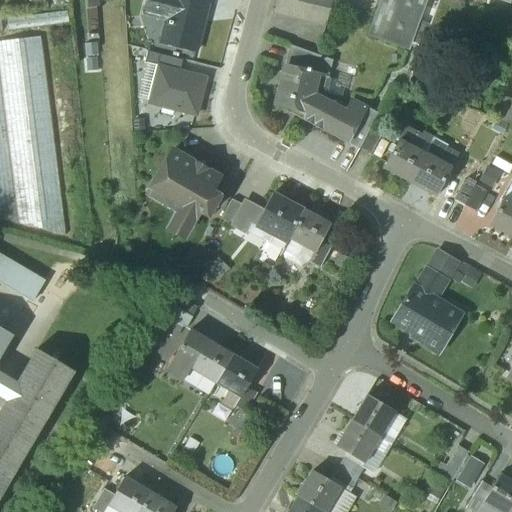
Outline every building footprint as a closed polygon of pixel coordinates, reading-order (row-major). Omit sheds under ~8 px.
[(200,0),(147,0),(145,8),(168,14),(161,44),(195,52),(207,3),(205,3),(205,1),(200,0)] [(332,0),(275,0),(272,11),(326,24),(332,0)] [(426,0),(388,0),(377,30),(412,42),(419,22),(426,0)] [(453,0),(438,0),(435,11),(448,16),(453,0)] [(67,12),(6,19),(8,31),(69,23),(67,12)] [(429,26),(419,22),(412,42),(422,46),(429,26)] [(41,37),(0,42),(0,219),(66,236),(41,37)] [(331,61),(290,45),(284,67),(327,77),(331,61)] [(157,69),(180,74),(183,60),(147,52),(144,65),(157,69)] [(327,77),(284,67),(275,106),(306,113),(304,120),(333,135),(346,111),(324,99),(328,78),(327,77)] [(149,105),(196,116),(205,80),(180,74),(157,69),(149,105)] [(511,101),(503,99),(495,120),(511,126),(511,101)] [(346,111),(333,135),(359,149),(370,130),(378,114),(352,100),(346,111)] [(381,135),(370,130),(359,149),(371,155),(381,135)] [(425,154),(399,141),(383,170),(409,184),(425,154)] [(195,165),(172,152),(150,189),(165,198),(161,204),(176,213),(170,224),(187,234),(199,212),(208,217),(219,198),(210,193),(219,179),(205,171),(206,169),(204,168),(203,170),(196,166),(197,164),(196,163),(195,165)] [(451,168),(425,154),(409,184),(435,198),(451,168)] [(464,181),(453,200),(465,207),(475,187),(464,181)] [(475,187),(465,207),(475,212),(486,193),(475,187)] [(273,194),(256,226),(286,242),(288,239),(303,210),(273,194)] [(511,202),(504,198),(488,227),(511,239),(511,202)] [(231,200),(221,220),(231,225),(242,205),(231,200)] [(256,213),(242,205),(231,225),(245,233),(256,213)] [(330,224),(303,210),(288,239),(313,252),(314,253),(320,242),(330,224)] [(313,252),(288,239),(286,242),(282,250),(283,251),(282,252),(284,259),(302,269),(308,262),(313,252)] [(320,242),(314,253),(313,252),(308,262),(320,268),(330,248),(320,242)] [(44,282),(0,255),(0,283),(32,302),(44,282)] [(447,281),(426,269),(414,288),(435,301),(447,281)] [(414,288),(406,300),(393,321),(420,337),(418,341),(438,353),(460,316),(435,301),(414,288)] [(197,308),(179,297),(174,307),(192,318),(197,308)] [(192,318),(174,307),(167,318),(186,329),(192,318)] [(0,355),(12,336),(0,328),(0,496),(73,372),(36,350),(16,384),(0,374),(0,355)] [(231,354),(190,330),(166,372),(183,382),(191,369),(215,383),(231,354)] [(257,369),(231,354),(215,383),(237,396),(240,398),(247,387),(257,369)] [(240,398),(237,396),(232,405),(246,413),(257,393),(247,387),(240,398)] [(395,413),(367,396),(352,420),(379,438),(395,413)] [(379,438),(352,420),(336,446),(363,463),(379,438)] [(468,452),(457,445),(446,465),(457,471),(468,452)] [(363,469),(343,457),(338,467),(357,479),(363,469)] [(357,479),(338,467),(331,478),(351,490),(357,479)] [(325,511),(340,489),(312,472),(296,497),(320,511),(325,511)] [(511,511),(511,482),(499,475),(491,488),(482,503),(483,504),(496,511),(511,511)] [(138,511),(150,492),(124,477),(114,495),(108,505),(108,506),(119,511),(138,511)] [(491,488),(481,482),(466,508),(473,511),(478,511),(483,504),(482,503),(491,488)] [(104,489),(92,509),(98,511),(104,511),(108,506),(108,505),(114,495),(104,489)] [(150,492),(138,511),(171,511),(175,507),(150,492)] [(320,511),(296,497),(286,511),(320,511)]
